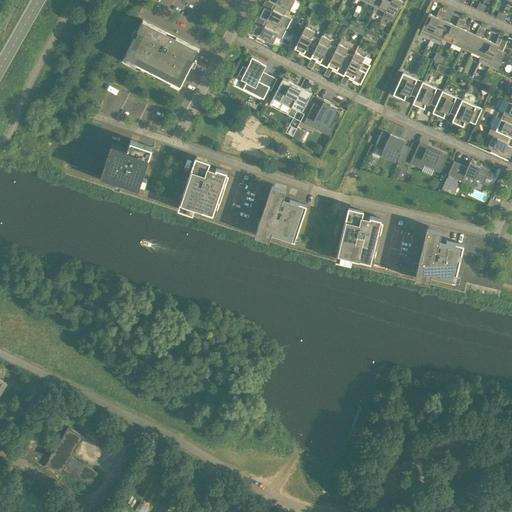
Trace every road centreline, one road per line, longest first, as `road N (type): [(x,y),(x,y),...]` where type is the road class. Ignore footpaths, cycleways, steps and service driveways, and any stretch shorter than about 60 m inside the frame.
road 1 (unclassified): [(309,511),(0,354)]
road 2 (residential): [(493,234),(348,200),(174,142)]
road 3 (residential): [(229,35),(511,168)]
road 4 (residential): [(511,454),(340,511)]
road 5 (residential): [(229,35),(174,142)]
